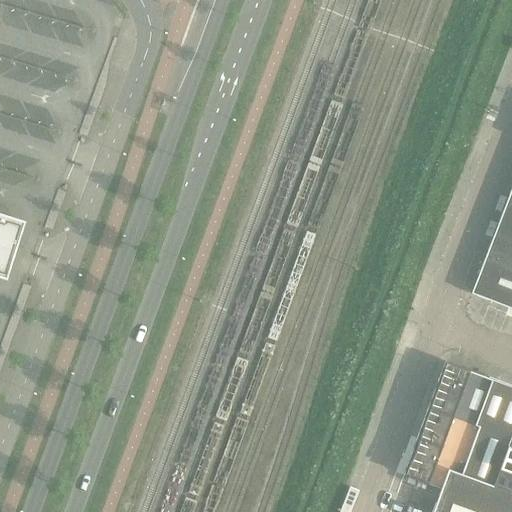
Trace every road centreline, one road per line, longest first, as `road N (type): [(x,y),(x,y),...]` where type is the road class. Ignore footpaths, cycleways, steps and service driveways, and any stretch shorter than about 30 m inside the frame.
road 1 (secondary): [(227,0),(35,511)]
road 2 (secondary): [(74,511),(265,0)]
road 3 (unclassified): [(139,0),(149,23),(147,52),(0,453)]
road 4 (unclassified): [(434,328),(511,120)]
road 5 (unclassified): [(366,511),(434,328)]
